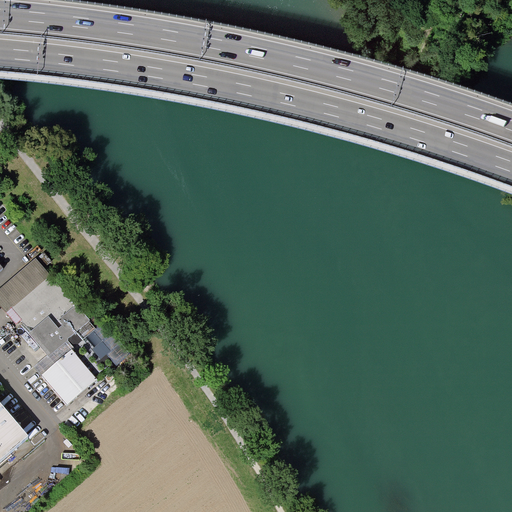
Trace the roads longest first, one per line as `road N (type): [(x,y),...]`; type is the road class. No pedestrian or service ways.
road 1 (motorway): [(0,52),(245,89),(511,166)]
road 2 (motorway): [(511,125),(253,51),(0,13)]
road 3 (track): [(0,120),(221,409),(282,511)]
